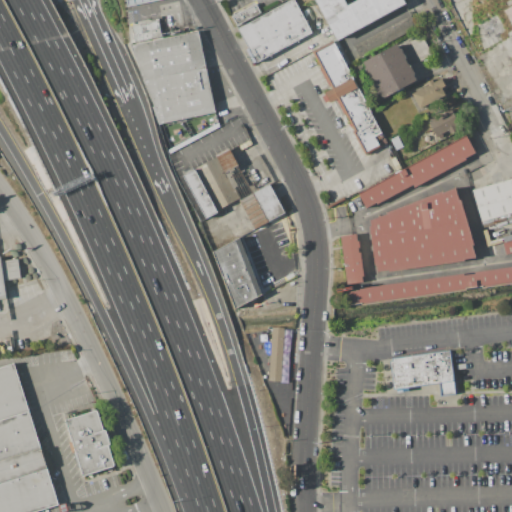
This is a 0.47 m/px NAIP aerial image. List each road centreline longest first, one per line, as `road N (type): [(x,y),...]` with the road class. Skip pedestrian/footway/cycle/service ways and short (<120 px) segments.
road 1 (motorway): [(244,511),(140,238),(44,40)]
road 2 (motorway): [(8,47),(118,276),(206,511)]
road 3 (motorway): [(0,129),(35,184),(196,511)]
road 4 (tertiary): [(0,185),(123,412),(163,511)]
road 5 (tertiary): [(313,307),(310,215),(200,0)]
road 6 (motorway): [(270,511),(223,328),(168,202)]
